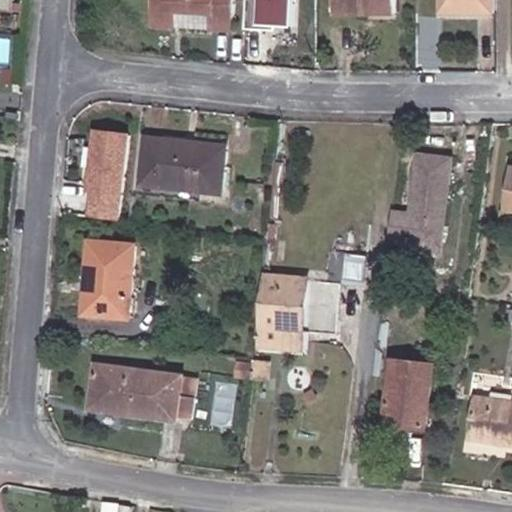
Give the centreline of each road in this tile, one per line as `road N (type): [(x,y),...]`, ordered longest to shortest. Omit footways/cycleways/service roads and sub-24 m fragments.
road 1 (residential): [(52,72),(297,90),(511,94)]
road 2 (residential): [(18,463),(52,72)]
road 3 (unclassified): [(479,511),(235,494)]
road 4 (unclassified): [(235,494),(18,463)]
